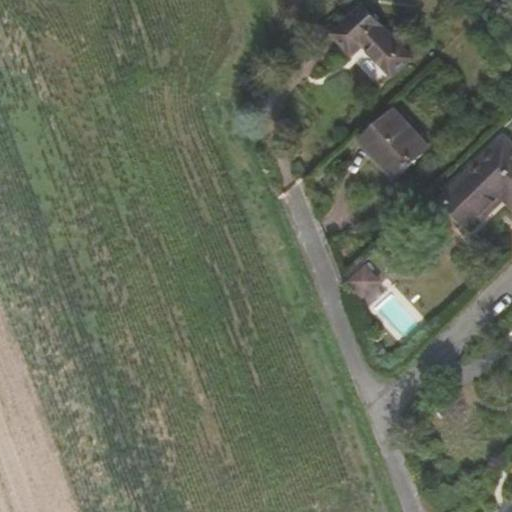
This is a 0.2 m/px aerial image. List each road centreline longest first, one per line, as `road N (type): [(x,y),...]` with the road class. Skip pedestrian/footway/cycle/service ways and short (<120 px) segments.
road 1 (residential): [(364,406),(283,189)]
road 2 (residential): [(364,406),(389,396),(511,274)]
